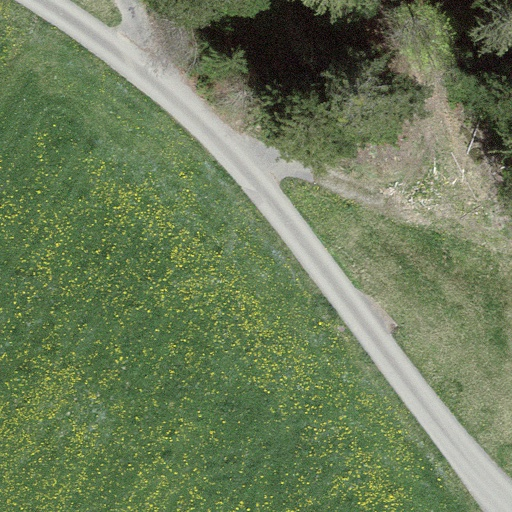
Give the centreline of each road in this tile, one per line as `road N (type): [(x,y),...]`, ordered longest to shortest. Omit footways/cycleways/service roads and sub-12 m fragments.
road 1 (track): [(511,503),(470,460),(251,160),(151,62)]
road 2 (track): [(444,0),(417,210)]
road 3 (track): [(417,210),(251,160)]
road 4 (track): [(151,62),(37,0)]
